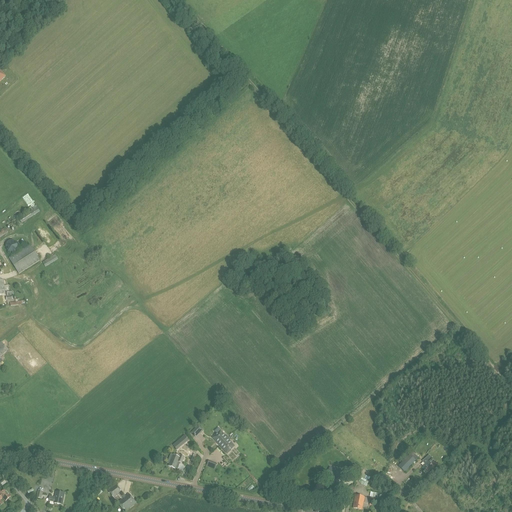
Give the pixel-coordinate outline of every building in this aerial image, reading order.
[(8,225),(12,230),(40,212),(36,206),(26,212),(27,214),(8,225)] [(0,230),(0,237),(8,232),(5,227),(0,230)] [(8,252),(13,253),(18,251),(18,247),(18,244),(16,241),(12,240),(8,242),(6,245),(6,249),(8,252)] [(9,258),(19,274),(40,261),(30,245),(25,248),(22,244),(19,247),(21,250),(9,258)] [(43,262),(45,267),(58,259),(55,254),(43,262)] [(0,342),(0,357),(8,350),(1,342),(0,342)] [(193,431),(197,435),(202,430),(198,426),(193,431)] [(212,437),(220,446),(228,438),(227,436),(226,437),(220,431),(217,435),(216,434),(212,437)] [(177,450),(189,440),(184,435),(173,445),(177,450)] [(228,438),(220,446),(227,454),(231,451),(230,450),(234,447),(229,441),(230,440),(228,438)] [(398,467),(404,473),(416,461),(415,460),(418,457),(412,452),(398,467)] [(185,457),(177,454),(176,456),(170,454),(167,463),(169,464),(169,466),(175,469),(178,462),(182,464),(185,457)] [(422,467),(428,473),(437,464),(430,457),(426,460),(428,462),(422,467)] [(207,466),(215,470),(217,464),(209,461),(207,466)] [(335,479),(339,480),(342,471),(339,469),(338,470),(329,467),(326,475),(330,477),(330,475),(336,477),(335,479)] [(353,486),(355,488),(358,482),(366,486),(369,482),(366,480),(367,479),(368,478),(361,473),(359,476),(353,486)] [(117,503),(124,511),(136,504),(129,494),(126,496),(122,491),(121,491),(116,485),(108,491),(114,498),(118,494),(122,499),(117,503)] [(0,506),(3,504),(1,500),(3,499),(5,502),(11,497),(5,490),(3,492),(1,490),(0,490),(0,506)] [(54,503),(61,504),(63,493),(56,492),(55,496),(55,498),(49,497),(49,501),(54,502),(54,503)] [(353,508),(362,510),(365,497),(355,495),(353,508)]
